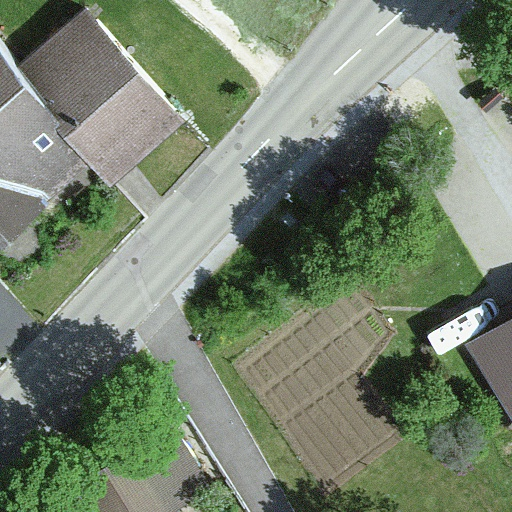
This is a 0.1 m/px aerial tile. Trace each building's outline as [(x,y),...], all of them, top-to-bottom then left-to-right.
[(178,113),(84,7),(50,37),(65,53),(36,78),(88,147),(87,149),(109,173),(178,113)] [(36,78),(0,36),(0,113),(53,177),(87,149),(88,147),(36,78)] [(0,221),(53,177),(0,113),(0,221)] [(511,323),(480,344),(482,346),(484,345),(511,389),(511,323)] [(181,511),(176,504),(199,490),(163,430),(130,449),(135,458),(85,489),(98,511),(181,511)]
